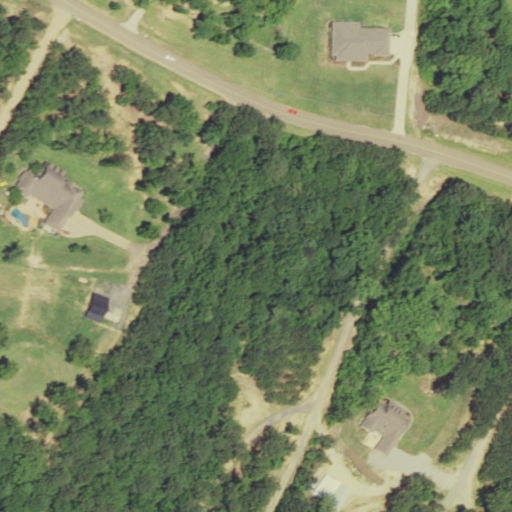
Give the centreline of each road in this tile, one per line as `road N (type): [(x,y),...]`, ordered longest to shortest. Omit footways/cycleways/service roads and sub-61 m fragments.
road 1 (residential): [(511,178),(268,108),(64,0)]
road 2 (residential): [(442,157),(309,401)]
road 3 (residential): [(511,373),(455,490)]
